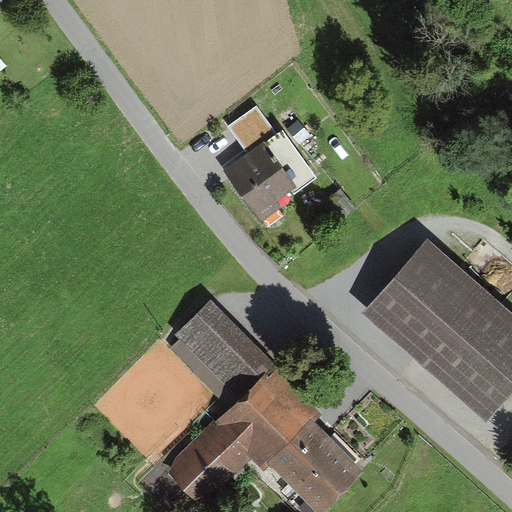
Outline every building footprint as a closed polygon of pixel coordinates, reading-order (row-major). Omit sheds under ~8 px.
[(243,135),(265,118),(255,105),(232,122),(243,135)] [(293,189),(313,174),(279,129),(237,161),(242,168),(229,178),(259,218),(276,205),(270,196),(288,182),(293,189)] [(460,374),(488,400),(511,375),(511,332),(420,248),(374,298),(423,344),(414,354),(448,386),(460,374)] [(299,511),(308,511),(352,470),(265,380),(275,370),(208,301),(178,330),(242,397),(170,466),(199,495),(250,446),(267,464),(274,457),(302,485),(287,499),(299,511)] [(166,507),(185,488),(161,464),(141,484),(166,507)]
